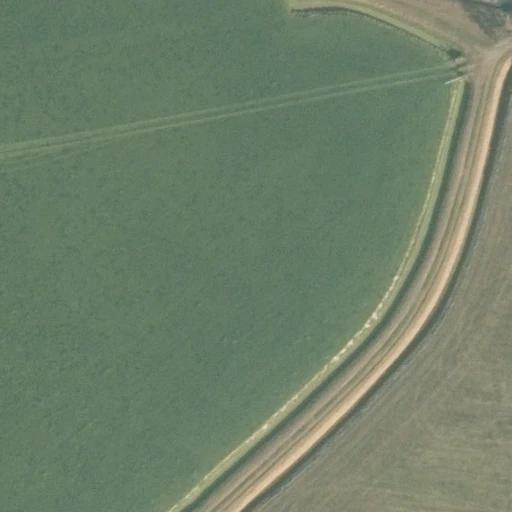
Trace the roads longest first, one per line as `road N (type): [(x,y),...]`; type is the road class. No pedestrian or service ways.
road 1 (track): [(487,56),(476,132),(406,320),(216,511)]
road 2 (track): [(487,56),(453,33),(367,0)]
